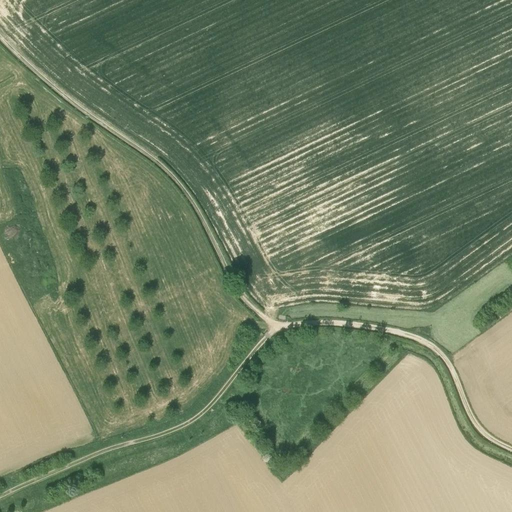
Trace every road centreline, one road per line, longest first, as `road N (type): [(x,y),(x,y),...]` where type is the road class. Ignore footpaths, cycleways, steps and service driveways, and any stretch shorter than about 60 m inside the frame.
road 1 (track): [(277,329),(235,290),(169,173),(55,90),(0,37)]
road 2 (track): [(277,329),(184,425),(0,496)]
road 3 (track): [(511,450),(481,432),(446,361),(425,342),(326,322),(277,329)]
